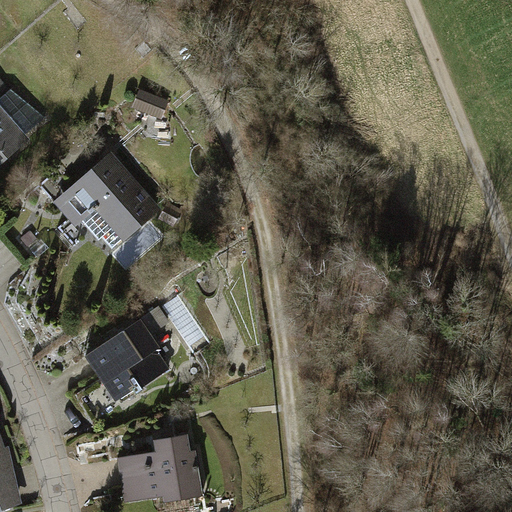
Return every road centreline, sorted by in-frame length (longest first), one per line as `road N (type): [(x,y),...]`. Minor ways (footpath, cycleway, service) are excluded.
road 1 (track): [(300,511),(297,432),(251,171),(199,63),(111,0)]
road 2 (track): [(511,245),(415,0)]
road 3 (residential): [(63,511),(36,420),(0,340)]
